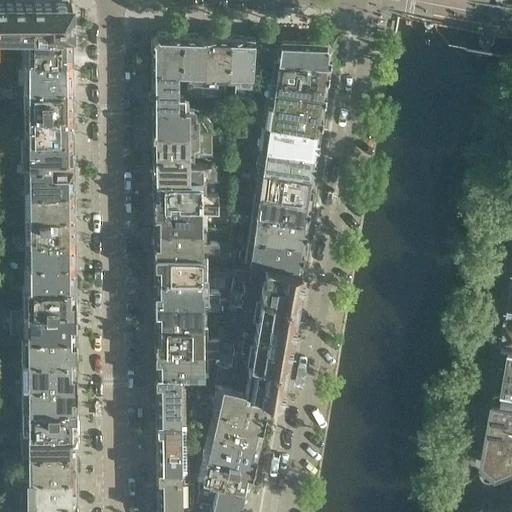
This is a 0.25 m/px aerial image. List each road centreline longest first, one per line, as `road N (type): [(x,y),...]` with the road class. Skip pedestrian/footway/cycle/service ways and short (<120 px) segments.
road 1 (residential): [(373,5),(285,511)]
road 2 (residential): [(117,511),(111,0)]
road 3 (residential): [(463,492),(497,233),(511,218)]
